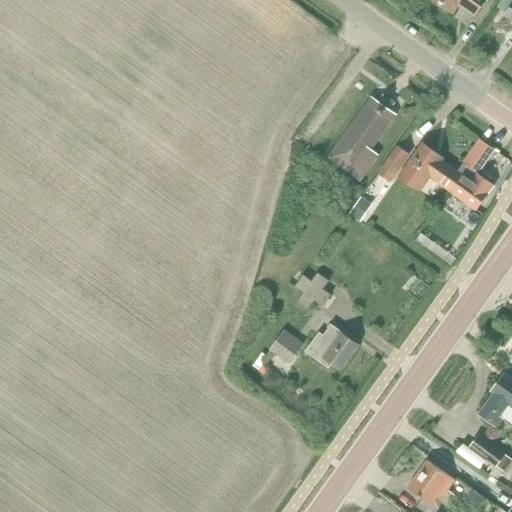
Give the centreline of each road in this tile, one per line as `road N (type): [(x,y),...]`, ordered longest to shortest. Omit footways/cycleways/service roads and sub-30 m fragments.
road 1 (tertiary): [(323,511),(511,248)]
road 2 (unclassified): [(511,123),(338,0)]
